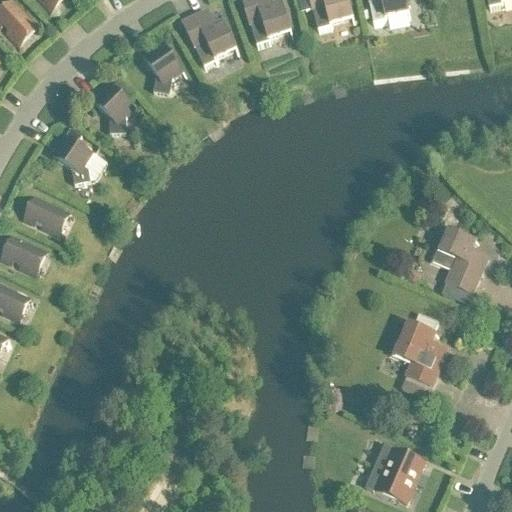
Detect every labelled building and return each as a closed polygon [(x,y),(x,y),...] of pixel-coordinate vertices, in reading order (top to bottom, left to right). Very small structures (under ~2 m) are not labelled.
[(35,0),(52,17),(69,0),(35,0)] [(268,0),(253,0),(242,4),(250,31),(251,31),(258,54),(271,50),(269,45),(291,38),(283,11),(273,14),(268,0)] [(313,15),(315,23),(319,39),(332,35),(331,30),(353,24),(346,0),(308,0),(313,15)] [(367,0),(369,8),(369,7),(374,32),(387,29),(386,23),(409,19),(405,0),(367,0)] [(511,0),(487,0),(491,16),(504,14),(502,8),(511,5),(511,0)] [(11,6),(0,17),(0,31),(20,52),(38,35),(11,6)] [(207,17),(183,28),(195,54),(206,76),(218,70),(216,65),(236,55),(225,30),(215,34),(207,17)] [(156,83),(154,99),(170,102),(173,86),(183,78),(163,49),(143,63),(156,83)] [(126,125),(135,115),(110,90),(93,107),(110,124),(110,141),(126,141),(126,125)] [(71,134),(65,142),(77,150),(82,141),(71,134)] [(87,172),(94,161),(77,150),(65,142),(52,162),(72,175),(75,191),(91,188),(87,172)] [(35,203),(24,226),(59,242),(70,219),(35,203)] [(471,256),(475,247),(449,236),(440,257),(434,254),(429,267),(452,277),(447,289),(472,300),(488,264),(471,256)] [(12,242),(1,265),(37,281),(47,259),(12,242)] [(0,290),(0,317),(20,327),(30,304),(0,290)] [(419,320),(414,331),(434,340),(439,328),(419,320)] [(389,360),(412,370),(407,382),(433,393),(448,357),(430,349),(434,340),(414,331),(408,329),(399,350),(394,348),(389,360)] [(384,476),(416,490),(425,469),(393,455),(384,476)] [(384,476),(374,498),(407,511),(416,490),(384,476)] [(429,481),(421,478),(417,489),(424,492),(429,481)]
